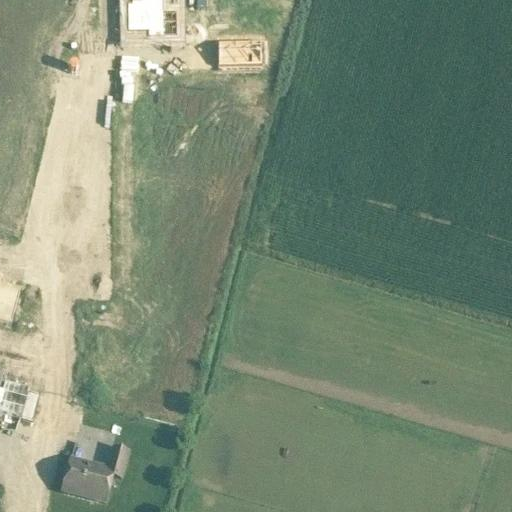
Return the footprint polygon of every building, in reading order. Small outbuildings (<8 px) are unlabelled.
[(132,0),(133,34),(145,34),(145,40),(183,39),(183,12),(169,13),(168,0),(132,0)] [(254,45),(210,45),(211,69),(254,69),(254,45)] [(0,320),(28,328),(27,332),(28,332),(38,298),(0,286),(0,320)] [(152,306),(153,326),(178,325),(178,337),(198,337),(197,305),(152,306)] [(123,380),(119,380),(119,337),(123,337),(123,325),(82,325),(82,382),(123,381),(123,380)] [(0,392),(19,398),(31,357),(0,347),(0,392)] [(121,509),(129,476),(71,461),(63,493),(121,509)]
